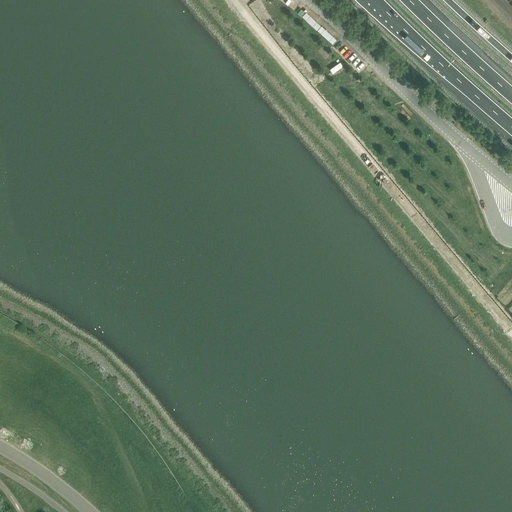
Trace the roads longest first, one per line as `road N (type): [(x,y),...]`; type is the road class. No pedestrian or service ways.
road 1 (unclassified): [(511,185),(310,0)]
road 2 (motorway): [(375,0),(511,128)]
road 3 (motorway): [(511,96),(410,0)]
